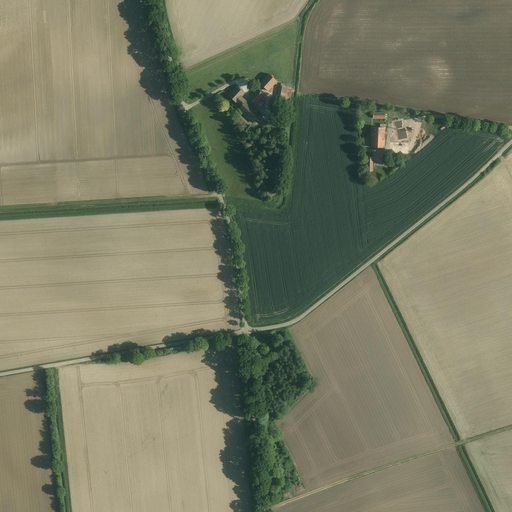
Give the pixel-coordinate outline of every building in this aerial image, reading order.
[(268,74),(260,83),(268,91),(277,81),(268,74)] [(288,87),(279,86),(276,102),(285,104),(288,87)] [(237,102),(241,106),(245,101),(241,97),(244,93),(237,88),(233,93),(232,92),(229,96),(236,102),(237,102)] [(265,95),(258,88),(249,98),(256,104),(265,95)] [(246,101),(245,101),(241,106),(238,110),(253,123),(261,115),(256,110),(257,109),(256,108),(255,109),(246,101)] [(385,110),(378,110),(378,113),(373,113),(373,118),(385,118),(385,110)] [(384,148),(385,128),(380,128),(371,127),(370,147),(384,148)] [(409,144),(390,143),(390,154),(408,154),(409,144)]
